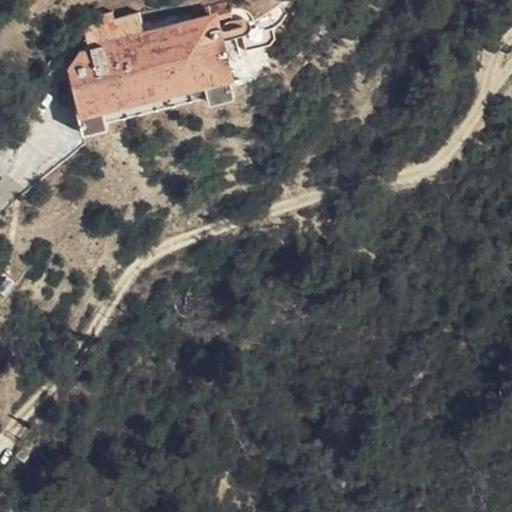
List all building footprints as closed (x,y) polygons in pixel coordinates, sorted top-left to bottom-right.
[(204,85),(232,79),(216,20),(230,16),(227,4),(142,25),(138,13),(115,20),(113,13),(98,17),(99,24),(83,28),(89,49),(81,51),(73,62),(78,74),(86,107),(103,103),(202,78),(204,85)] [(86,107),(78,74),(68,77),(82,134),(108,127),(104,110),(103,103),(86,107)] [(104,110),(204,85),(202,78),(103,103),(104,110)] [(236,95),(232,79),(204,85),(209,101),(236,95)] [(18,142),(0,129),(0,174),(3,177),(10,168),(18,142)]
